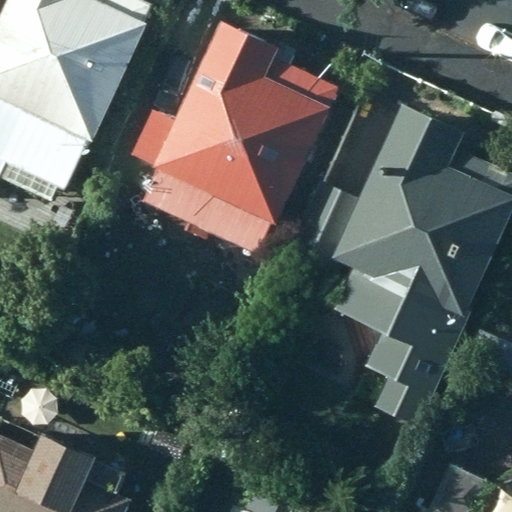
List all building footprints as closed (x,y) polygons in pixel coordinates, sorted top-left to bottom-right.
[(8,0),(0,19),(0,189),(7,176),(57,199),(63,188),(72,192),(157,6),(144,0),(8,0)] [(264,259),(341,87),(280,58),(285,46),(224,18),(156,167),(164,171),(148,205),(195,226),(192,234),(217,245),(219,239),(264,259)] [(468,130),(405,102),(362,196),(332,182),(298,254),(340,273),(346,261),(356,266),(336,308),(386,331),(371,365),(396,377),(381,408),(422,428),(511,232),(511,171),(461,148),(468,130)] [(103,320),(61,300),(40,344),(82,364),(103,320)] [(200,323),(159,306),(136,355),(179,373),(200,323)] [(0,511),(120,511),(126,500),(109,490),(117,471),(27,428),(17,449),(0,440),(0,511)] [(474,511),(487,483),(445,463),(423,511),(474,511)] [(347,511),(329,503),(324,511),(347,511)]
